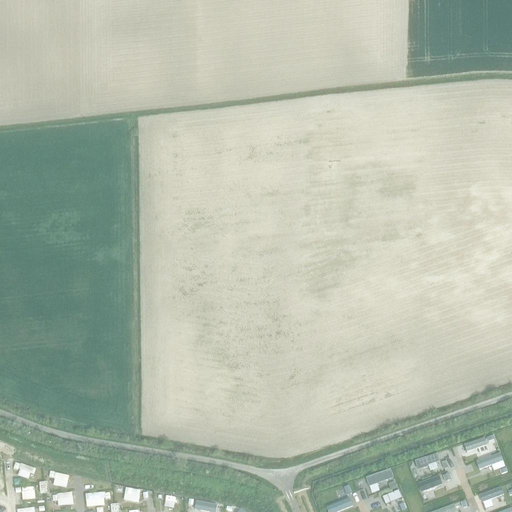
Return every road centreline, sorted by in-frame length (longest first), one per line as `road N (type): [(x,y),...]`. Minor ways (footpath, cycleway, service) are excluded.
road 1 (unclassified): [(277,479),(72,437),(0,412)]
road 2 (unclassified): [(277,479),(511,395)]
